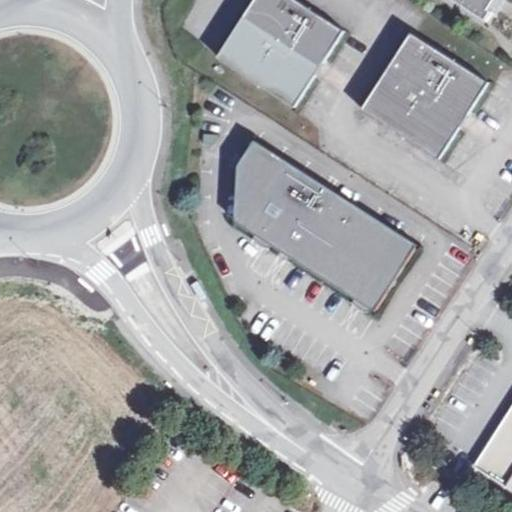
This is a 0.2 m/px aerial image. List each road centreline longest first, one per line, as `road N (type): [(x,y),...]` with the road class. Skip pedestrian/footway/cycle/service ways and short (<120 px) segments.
road 1 (residential): [(347,482),(511,229)]
road 2 (residential): [(247,409),(153,243),(136,167)]
road 3 (residential): [(50,234),(107,273),(194,378),(247,409)]
road 4 (secondary): [(136,167),(144,104),(119,47)]
road 5 (residential): [(247,409),(347,482)]
